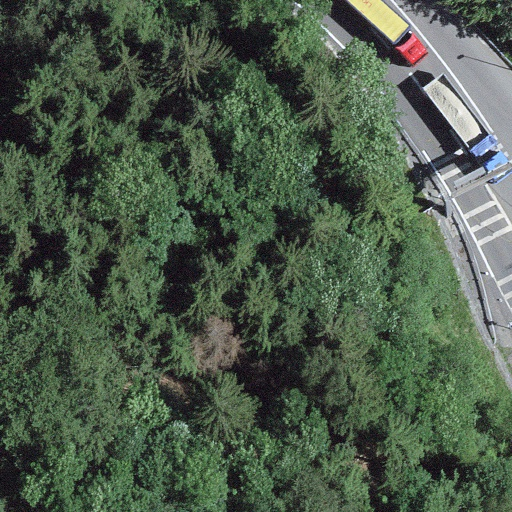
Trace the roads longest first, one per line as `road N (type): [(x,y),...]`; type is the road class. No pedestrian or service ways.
road 1 (primary): [(450,95),(511,266)]
road 2 (primary): [(369,0),(450,95)]
